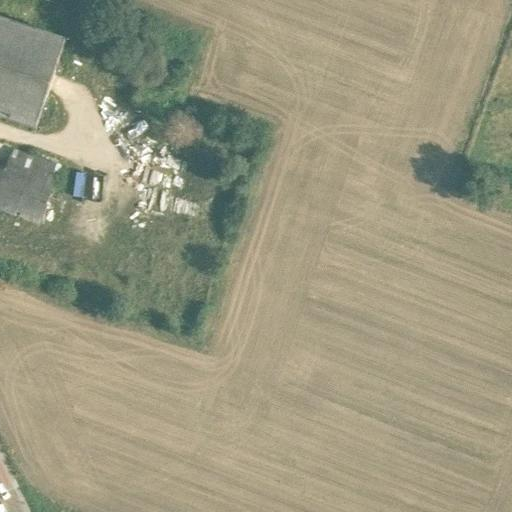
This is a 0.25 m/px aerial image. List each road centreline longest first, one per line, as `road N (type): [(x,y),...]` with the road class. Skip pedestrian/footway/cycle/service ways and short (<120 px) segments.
road 1 (residential): [(0,125),(129,148),(222,183),(290,234),(332,249)]
road 2 (residential): [(511,253),(494,247),(404,511)]
road 3 (residential): [(0,397),(182,429),(269,463)]
road 4 (residential): [(332,249),(380,95),(445,112)]
road 5 (residential): [(269,463),(332,249)]
road 6 (residential): [(332,249),(467,294)]
road 7 (residential): [(269,463),(391,511)]
